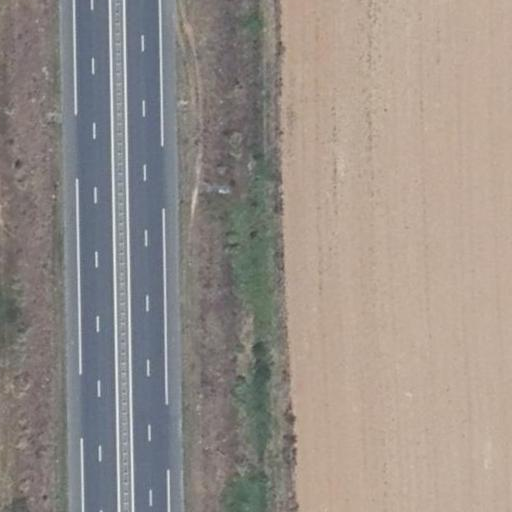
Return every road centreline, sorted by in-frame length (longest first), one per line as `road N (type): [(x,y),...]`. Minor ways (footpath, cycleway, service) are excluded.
road 1 (motorway): [(151,511),(142,0)]
road 2 (motorway): [(91,0),(100,511)]
